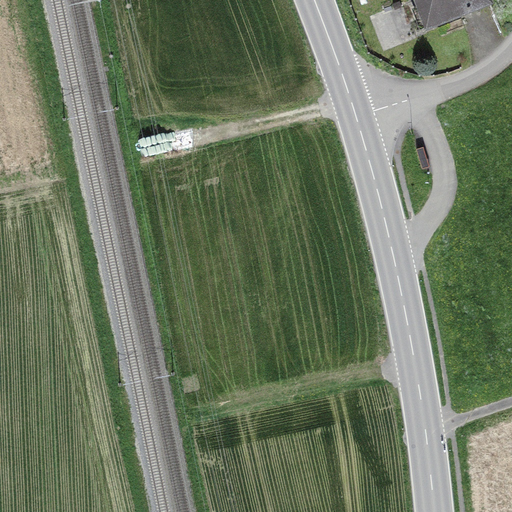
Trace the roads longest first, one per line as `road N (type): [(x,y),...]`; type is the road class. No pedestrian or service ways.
road 1 (secondary): [(356,115),(410,335),(434,511)]
road 2 (residential): [(511,45),(475,75),(356,115)]
road 3 (secondary): [(312,0),(356,115)]
